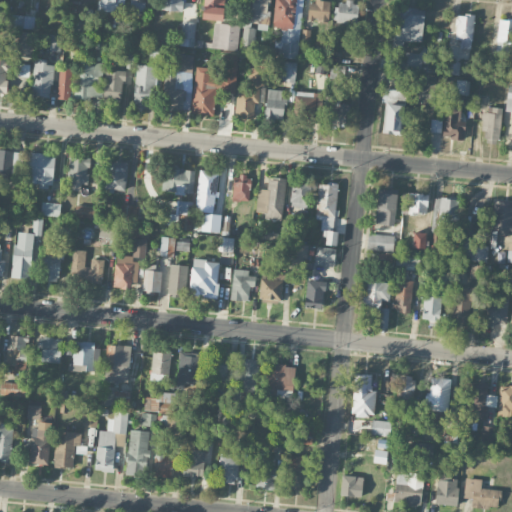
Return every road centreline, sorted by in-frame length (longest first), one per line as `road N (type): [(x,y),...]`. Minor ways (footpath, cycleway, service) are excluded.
road 1 (residential): [(511,175),(0,121)]
road 2 (residential): [(511,359),(0,305)]
road 3 (residential): [(381,0),(328,511)]
road 4 (residential): [(213,511),(0,489)]
